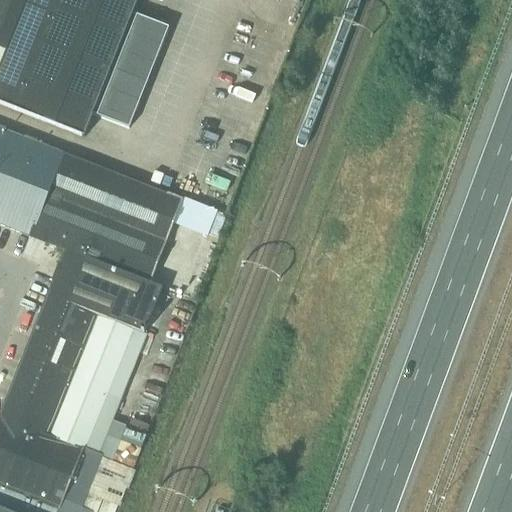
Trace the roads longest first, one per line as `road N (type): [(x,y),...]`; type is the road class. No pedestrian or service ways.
road 1 (motorway): [(511,140),(374,511)]
road 2 (unknown): [(0,108),(88,149),(131,149),(154,123),(213,0)]
